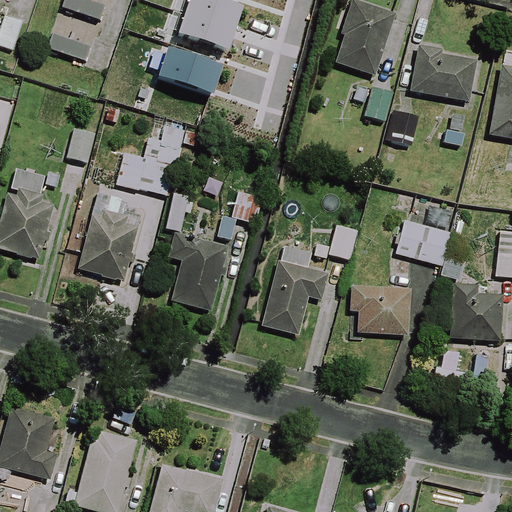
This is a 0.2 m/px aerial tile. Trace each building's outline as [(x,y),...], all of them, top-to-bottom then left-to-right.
[(207,0),(139,0),(132,24),(162,34),(166,21),(198,31),(207,0)] [(291,0),(243,0),(229,45),(271,59),(291,0)] [(391,18),(349,6),(330,67),(372,80),(391,18)] [(20,26),(3,20),(0,28),(0,50),(10,54),(20,26)] [(112,49),(93,42),(84,70),(104,76),(112,49)] [(203,54),(183,48),(173,77),(194,84),(203,54)] [(437,54),(416,50),(408,96),(467,106),(474,65),(437,59),(437,54)] [(511,71),(498,69),(485,139),(511,143),(511,71)] [(290,80),(269,73),(260,101),(280,108),(290,80)] [(389,98),(357,89),(352,105),(364,109),(361,120),(382,126),(389,98)] [(449,107),(446,132),(460,134),(463,109),(449,107)] [(415,122),(392,116),(385,145),(407,150),(415,122)] [(195,136),(163,129),(159,145),(146,142),(142,161),(122,156),(114,188),(166,200),(178,147),(192,150),(195,136)] [(93,137),(73,132),(65,162),(85,167),(93,137)] [(38,205),(41,197),(16,190),(13,199),(6,197),(0,216),(0,252),(36,263),(52,209),(38,205)] [(260,201),(235,194),(228,222),(253,229),(260,201)] [(122,220),(92,211),(75,272),(121,285),(136,231),(120,227),(122,220)] [(448,235),(402,223),(393,258),(439,269),(448,235)] [(354,233),(334,228),(326,259),(346,264),(354,233)] [(511,235),(497,234),(492,281),(511,282),(511,235)] [(225,252),(173,237),(166,261),(179,265),(168,304),(207,315),(225,252)] [(462,266),(443,261),(438,282),(457,286),(462,266)] [(325,278),(275,267),(260,331),(296,339),(305,301),(319,304),(325,278)] [(403,340),(407,294),(349,289),(347,314),(356,315),(354,335),(403,340)] [(501,298),(451,293),(446,341),(496,347),(501,298)] [(50,423),(11,411),(0,448),(0,471),(47,485),(55,458),(41,455),(50,423)] [(115,511),(133,444),(91,433),(75,497),(66,495),(63,506),(85,511),(115,511)] [(211,511),(219,485),(166,470),(154,511),(211,511)]
